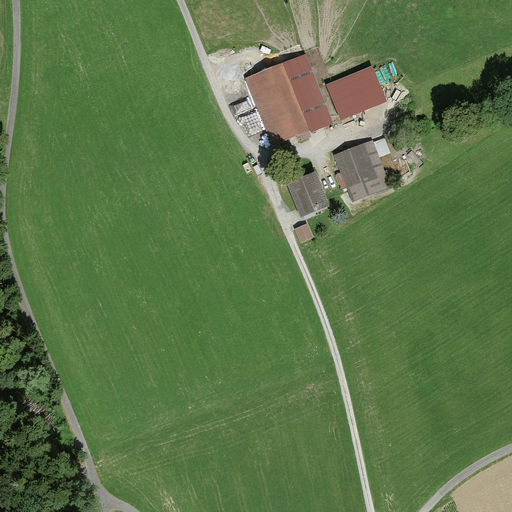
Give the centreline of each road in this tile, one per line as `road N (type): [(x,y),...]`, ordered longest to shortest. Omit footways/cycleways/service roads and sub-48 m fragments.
road 1 (track): [(369,511),(327,331),(256,159)]
road 2 (unclassified): [(0,216),(5,254),(104,503)]
road 3 (unclassified): [(13,0),(0,209)]
road 4 (residential): [(177,0),(225,117),(256,159)]
